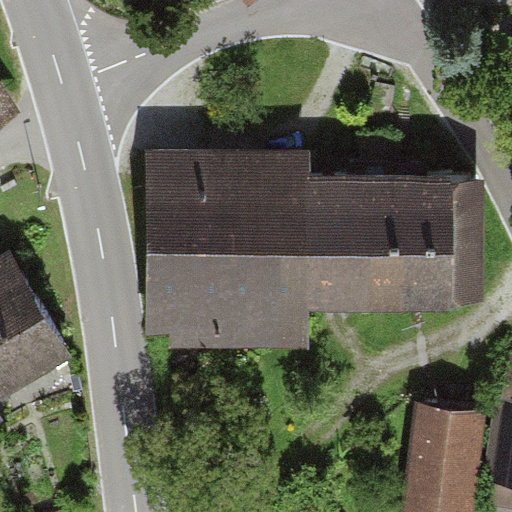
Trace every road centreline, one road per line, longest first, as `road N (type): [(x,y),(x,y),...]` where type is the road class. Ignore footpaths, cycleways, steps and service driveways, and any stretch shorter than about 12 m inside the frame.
road 1 (tertiary): [(68,125),(111,339),(132,511)]
road 2 (residential): [(317,10),(435,60),(511,193)]
road 3 (residential): [(317,10),(59,83)]
